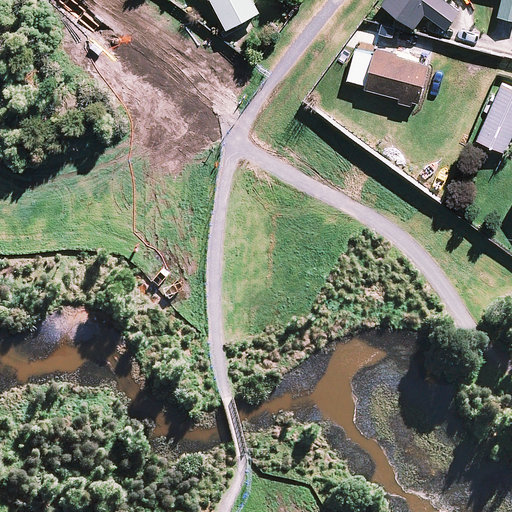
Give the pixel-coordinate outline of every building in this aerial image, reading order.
[(211,0),(228,28),(262,9),(256,0),(211,0)] [(382,0),(381,3),(414,27),(424,13),(446,28),(460,10),(446,0),(382,0)] [(511,0),(500,0),(497,16),(511,18),(511,0)] [(375,46),(364,87),(399,97),(398,101),(411,105),(413,100),(419,102),(429,64),(396,55),(397,51),(375,46)] [(505,151),(511,135),(511,87),(501,82),(476,138),(505,151)]
